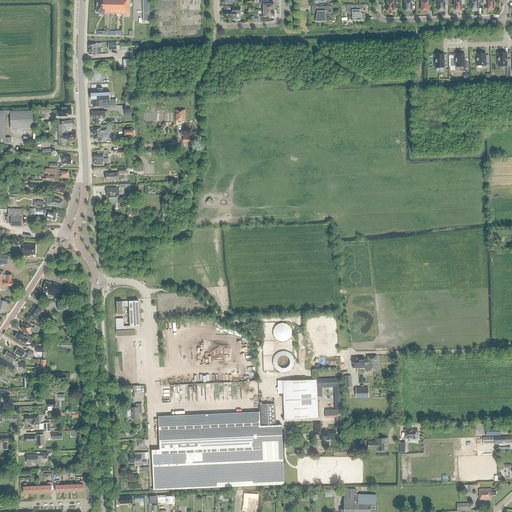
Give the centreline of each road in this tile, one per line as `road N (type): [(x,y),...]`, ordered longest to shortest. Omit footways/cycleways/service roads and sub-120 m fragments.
road 1 (unknown): [(214,45),(303,42),(375,83),(416,82),(430,126),(511,124)]
road 2 (primary): [(75,244),(85,184),(82,0)]
road 3 (primary): [(104,511),(95,281)]
road 4 (unclassified): [(341,354),(511,349)]
road 5 (unclassified): [(344,428),(511,422)]
road 6 (residential): [(502,15),(384,20),(376,0)]
